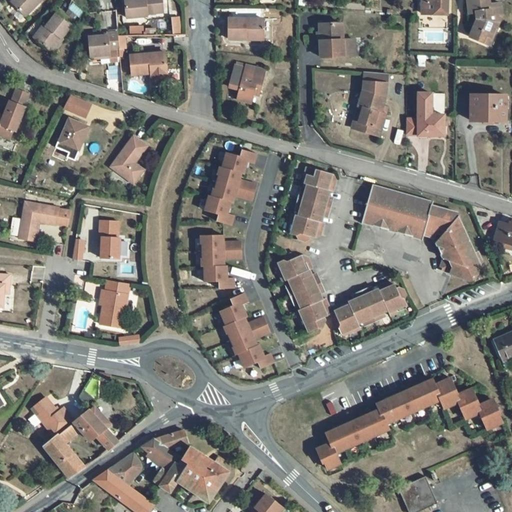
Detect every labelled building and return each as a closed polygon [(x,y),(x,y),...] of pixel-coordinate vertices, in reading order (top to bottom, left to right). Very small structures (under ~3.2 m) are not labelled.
[(13,0),(11,2),(26,17),(42,0),(13,0)] [(128,0),(125,0),(127,19),(148,17),(148,14),(164,13),(163,0),(128,0)] [(427,0),(428,2),(423,2),(423,15),(448,15),(447,0),(427,0)] [(490,5),(489,0),(467,0),(470,14),(477,13),(478,20),(470,37),(483,43),(486,36),(491,38),(495,28),(497,29),(503,15),(501,3),(490,5)] [(73,26),(57,13),(47,26),(45,25),(34,39),(50,51),(60,38),(61,39),(73,26)] [(171,17),(173,34),(181,32),(179,16),(171,17)] [(264,37),(264,19),(229,19),(229,40),(246,40),(246,37),(264,37)] [(343,24),(324,24),(325,42),(321,42),(321,58),(356,57),(355,40),(343,40),(343,24)] [(497,29),(495,28),(491,38),(486,36),(483,43),(490,46),(493,39),(497,29)] [(108,36),(89,38),(91,57),(110,55),(109,51),(119,50),(118,37),(118,33),(118,32),(108,34),(108,36)] [(61,39),(60,38),(50,51),(53,53),(63,40),(61,39)] [(119,50),(109,51),(110,55),(110,60),(110,63),(121,62),(119,50)] [(165,53),(130,56),(132,76),(151,75),(167,73),(165,53)] [(256,68),(247,65),(246,69),(235,66),(230,87),(240,89),(238,100),(251,103),(254,92),(260,93),(266,71),(256,68)] [(387,74),(364,72),(364,90),(358,108),(363,109),(356,130),(379,137),(388,108),(383,107),(387,97),(387,74)] [(167,73),(151,75),(152,86),(168,84),(167,73)] [(12,102),(10,101),(4,116),(0,115),(0,136),(10,140),(14,131),(16,133),(26,107),(25,107),(29,94),(16,89),(12,102)] [(80,97),(72,93),(66,105),(74,109),(80,97)] [(418,115),(418,134),(427,134),(427,136),(444,136),(445,115),(432,115),(432,94),(419,94),(418,115)] [(506,97),(471,96),(471,121),(483,121),(490,121),(506,121),(506,97)] [(93,104),(80,97),(74,109),(86,116),(93,104)] [(363,109),(358,108),(352,129),(356,130),(363,109)] [(89,128),(70,120),(59,144),(77,151),(81,143),(82,143),(89,128)] [(147,147),(134,137),(111,167),(134,184),(144,170),(135,164),(147,147)] [(82,143),(81,143),(77,151),(59,144),(58,143),(56,148),(78,157),(81,157),(82,156),(83,155),(83,154),(84,144),(82,143)] [(254,164),(257,154),(242,150),(241,157),(227,153),(223,168),(221,168),(218,176),(220,176),(216,189),(215,189),(213,197),(210,196),(206,212),(219,215),(217,222),(232,226),(235,216),(228,214),(231,203),(234,203),(236,193),(239,194),(239,197),(253,201),(257,185),(243,182),(242,185),(239,184),(242,174),(244,175),(247,163),(254,164)] [(330,181),(332,174),(310,168),(309,174),(308,174),(305,177),(303,184),(308,185),(307,188),(306,191),(305,191),(302,200),(299,210),(301,210),(300,212),(299,216),(297,215),(295,222),(294,222),(291,224),(289,231),(290,234),(297,236),(298,240),(305,242),(310,239),(310,237),(315,238),(317,231),(322,232),(325,223),(321,222),(323,215),(329,217),(334,200),(328,199),(330,192),(334,192),(336,183),(335,183),(330,181)] [(434,203),(373,186),(362,224),(423,241),(425,235),(435,238),(438,234),(440,228),(447,230),(443,235),(436,243),(443,258),(444,258),(441,267),(444,267),(443,271),(468,280),(477,276),(482,261),(478,253),(475,254),(459,217),(458,214),(432,206),(434,203)] [(307,188),(301,187),(298,199),(302,200),(305,191),(306,191),(307,188)] [(58,209),(25,203),(18,239),(35,242),(39,223),(55,226),(55,225),(67,227),(70,212),(58,210),(58,209)] [(485,220),(479,222),(482,228),(488,225),(485,220)] [(119,222),(100,221),(99,237),(102,238),(101,247),(100,258),(118,259),(120,239),(117,239),(119,222)] [(511,224),(510,224),(509,226),(500,224),(495,239),(496,240),(511,243),(511,224)] [(224,246),(224,236),(201,237),(202,245),(203,245),(203,259),(202,259),(202,267),(205,267),(205,283),(219,283),(220,289),(234,289),(234,278),(227,278),(227,266),(224,266),(224,256),(228,256),(228,260),(242,259),(242,242),(227,243),(227,246),(224,246)] [(511,243),(496,240),(503,248),(511,250),(511,243)] [(83,243),(74,241),(72,253),(81,254),(83,243)] [(81,254),(72,253),(70,261),(79,262),(81,254)] [(284,260),(278,263),(277,267),(280,274),(283,275),(284,275),(286,281),(289,280),(290,283),(291,286),(290,286),(294,295),(298,304),(299,303),(300,306),(302,309),(299,310),(302,316),(300,320),(304,327),(307,329),(308,329),(309,333),(318,329),(322,330),(326,321),(324,318),(328,317),(324,308),(329,307),(330,306),(326,298),(323,300),(320,293),(326,290),(319,275),(313,277),(310,270),(313,268),(310,260),(309,261),(304,263),(301,256),(297,258),(296,255),(292,253),(286,256),(284,260)] [(9,276),(0,275),(0,307),(2,308),(2,294),(3,286),(8,286),(9,276)] [(127,287),(106,283),(105,292),(126,295),(127,287)] [(290,283),(285,286),(290,297),(294,295),(290,286),(291,286),(290,283)] [(348,299),(340,303),(341,305),(342,309),(335,312),(335,313),(336,316),(334,317),(332,321),(335,327),(338,328),(342,335),(345,336),(353,333),(354,329),(360,326),(358,324),(362,322),(364,321),(365,322),(373,319),(382,314),(382,313),(384,312),(387,311),(389,313),(395,311),(400,312),(407,309),(408,306),(405,299),(407,295),(404,290),(400,288),(397,289),(395,285),(388,288),(386,284),(386,283),(378,286),(379,289),(372,292),(369,287),(354,294),(356,299),(349,303),(348,299)] [(105,292),(101,291),(99,301),(103,301),(102,306),(99,325),(121,329),(126,296),(126,295),(105,292)] [(261,369),(275,364),(271,354),(264,357),(259,345),(257,346),(253,337),(256,335),(257,338),(271,333),(264,317),(251,323),(252,326),(249,328),(245,318),(247,317),(242,306),(249,303),(244,293),(231,299),(234,307),(221,312),(227,326),(225,327),(228,335),(229,335),(235,347),(234,347),(237,355),(239,354),(245,369),(258,363),(261,369)] [(294,295),(290,297),(295,308),(300,306),(299,303),(298,304),(294,295)] [(341,305),(332,307),(330,311),(329,316),(335,313),(335,312),(342,309),(341,305)] [(382,314),(373,319),(375,322),(386,317),(384,312),(382,313),(382,314)] [(364,321),(362,322),(364,327),(375,322),(373,319),(365,322),(364,321)] [(511,332),(494,341),(502,360),(511,355),(511,332)] [(89,377),(84,397),(95,400),(100,380),(89,377)] [(330,443),(317,449),(322,462),(324,461),(328,469),(341,464),(336,453),(389,429),(387,424),(441,400),(444,408),(458,402),(466,419),(480,413),(487,430),(503,423),(499,415),(500,414),(493,399),(480,406),(478,406),(478,404),(479,404),(472,389),(458,395),(457,396),(456,394),(457,393),(450,378),(436,385),(433,380),(424,384),(423,381),(412,386),(413,388),(396,396),(395,394),(385,399),(386,400),(377,405),(379,410),(371,414),(370,412),(360,416),(361,418),(344,426),(343,424),(332,429),(333,430),(326,434),(330,443)] [(35,412),(55,438),(58,435),(75,423),(76,423),(64,409),(59,413),(47,398),(38,406),(40,408),(35,412)] [(91,412),(106,430),(111,426),(95,408),(91,412)] [(90,412),(76,423),(75,423),(82,431),(90,440),(96,436),(109,449),(118,442),(106,430),(91,412),(90,412)] [(28,419),(33,426),(40,422),(34,415),(28,419)] [(75,423),(58,435),(65,443),(82,431),(75,423)] [(154,440),(143,447),(149,454),(155,458),(152,461),(163,469),(154,481),(160,485),(160,486),(171,493),(178,481),(209,502),(229,472),(220,466),(214,463),(190,447),(183,459),(168,449),(189,443),(184,431),(154,440)] [(55,438),(45,446),(70,478),(85,467),(65,443),(58,435),(55,438)] [(141,464),(135,454),(122,461),(95,480),(137,511),(148,511),(154,506),(128,486),(140,471),(141,469),(141,466),(141,465),(141,464)] [(224,460),(218,457),(214,463),(220,466),(224,460)] [(271,478),(263,471),(259,476),(267,483),(271,478)] [(426,476),(399,488),(409,511),(418,511),(437,504),(426,476)] [(278,511),(282,508),(265,494),(254,508),(257,510),(258,511),(257,511),(278,511)]
